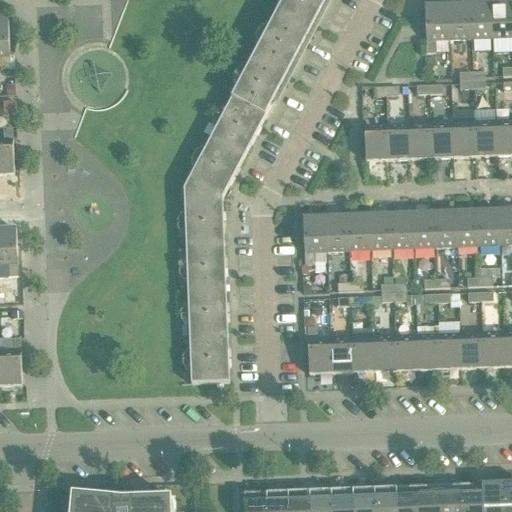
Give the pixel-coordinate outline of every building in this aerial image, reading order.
[(285,0),(232,102),(265,120),(328,0),(285,0)] [(511,40),(511,5),(491,6),(493,41),(511,40)] [(493,41),(491,6),(470,7),(471,42),(493,41)] [(471,42),(470,7),(448,8),(449,43),(471,42)] [(449,43),(448,8),(425,9),(427,56),(436,56),(436,44),(449,43)] [(10,72),(9,25),(0,24),(0,60),(1,60),(1,72),(10,72)] [(511,79),(511,70),(502,71),(503,80),(511,79)] [(472,84),(472,75),(459,76),(460,84),(472,84)] [(485,83),(485,75),(472,75),(472,84),(485,83)] [(485,92),(485,86),(485,83),(472,84),(473,92),(485,92)] [(473,92),(472,84),(460,84),(460,93),(473,92)] [(511,94),(511,85),(503,86),(503,94),(511,94)] [(430,97),(429,88),(417,89),(417,98),(430,97)] [(442,97),(442,88),(429,88),(430,97),(442,97)] [(386,99),(386,90),(373,90),(374,99),(386,99)] [(399,98),(399,90),(386,90),(386,99),(399,98)] [(255,140),(265,120),(232,102),(221,122),(255,140)] [(244,160),(255,140),(221,122),(210,142),(244,160)] [(511,158),(511,123),(496,124),(497,159),(511,158)] [(497,159),(496,124),(474,125),(476,160),(497,159)] [(476,160),(474,125),(453,126),(454,161),(476,160)] [(454,161),(453,126),(431,127),(432,162),(454,161)] [(432,162),(431,127),(409,128),(411,163),(432,162)] [(411,163),(409,128),(388,129),(389,164),(411,163)] [(389,164),(388,129),(365,129),(366,164),(389,164)] [(0,178),(14,178),(13,130),(4,131),(4,143),(0,143),(0,178)] [(233,180),(244,160),(210,142),(200,163),(233,180)] [(223,201),(233,180),(200,163),(184,192),(185,226),(224,225),(223,201)] [(511,247),(511,212),(499,213),(501,248),(511,247)] [(501,248),(499,213),(478,214),(479,249),(501,248)] [(479,249),(478,214),(456,215),(457,250),(479,249)] [(457,250),(456,215),(435,216),(436,251),(457,250)] [(436,251),(435,216),(413,217),(414,252),(436,251)] [(414,252),(413,217),(391,218),(393,253),(414,252)] [(371,253),(370,218),(348,219),(349,254),(371,253)] [(393,253),(391,218),(370,218),(371,253),(393,253)] [(349,254),(348,219),(327,220),(328,255),(349,254)] [(328,255),(327,220),(303,221),(305,268),(314,268),(314,256),(328,255)] [(224,248),(224,225),(185,226),(186,249),(224,248)] [(18,279),(16,232),(0,232),(0,267),(8,267),(9,279),(18,279)] [(225,271),(224,248),(186,249),(187,272),(225,271)] [(226,293),(225,271),(187,272),(188,295),(226,293)] [(480,290),(480,281),(467,281),(467,290),(480,290)] [(493,289),(492,281),(480,281),(480,290),(493,289)] [(449,291),(449,282),(437,283),(437,291),(449,291)] [(437,291),(437,283),(424,283),(424,292),(437,291)] [(363,294),(363,285),(350,286),(351,295),(363,294)] [(351,295),(350,286),(338,286),(338,295),(351,295)] [(406,296),(406,293),(406,287),(394,288),(394,296),(406,296)] [(394,296),(394,288),(381,288),(381,297),(394,296)] [(227,316),(226,293),(188,295),(189,318),(227,316)] [(493,304),(493,295),(480,296),(481,305),(493,304)] [(394,305),(394,296),(381,297),(381,305),(394,305)] [(407,304),(407,299),(406,296),(394,296),(394,305),(407,304)] [(481,305),(480,296),(468,296),(468,305),(481,305)] [(437,306),(437,297),(425,298),(425,307),(437,306)] [(450,306),(450,297),(437,297),(437,306),(450,306)] [(364,309),(363,300),(351,301),(351,310),(364,309)] [(351,310),(351,301),(338,301),(338,310),(351,310)] [(228,339),(227,316),(189,318),(190,340),(228,339)] [(332,377),(331,342),(317,343),(317,330),(307,331),(309,378),(332,377)] [(483,371),(482,336),(461,337),(462,372),(483,371)] [(505,371),(504,336),(482,336),(483,371),(505,371)] [(462,372),(461,337),(439,338),(440,373),(462,372)] [(440,373),(439,338),(417,339),(419,374),(440,373)] [(229,363),(228,339),(190,340),(190,364),(229,363)] [(419,374),(417,339),(396,340),(397,375),(419,374)] [(375,375),(374,340),(353,341),(354,376),(375,375)] [(397,375),(396,340),(374,340),(375,375),(397,375)] [(0,389),(22,389),(20,341),(11,341),(11,354),(0,354),(0,389)] [(354,376),(353,341),(331,342),(332,377),(354,376)] [(229,386),(229,363),(190,364),(191,387),(229,386)] [(483,511),(482,484),(478,484),(476,486),(476,489),(461,489),(461,511),(483,511)] [(505,511),(504,488),(489,488),(489,486),(487,484),(482,484),(483,511),(505,511)] [(461,511),(461,489),(446,490),(446,487),(444,485),(439,486),(440,497),(440,511),(461,511)] [(440,511),(440,497),(439,486),(435,486),(433,488),(433,490),(418,491),(418,511),(440,511)] [(397,511),(396,487),(391,487),(390,489),(390,492),(375,492),(375,511),(397,511)] [(418,511),(418,491),(403,491),(403,489),(401,487),(396,487),(397,511),(418,511)] [(353,511),(353,489),(348,489),(346,491),(346,493),(331,494),(332,511),(353,511)] [(375,511),(375,492),(360,493),(360,490),(358,489),(353,489),(353,511),(375,511)] [(310,511),(310,490),(305,491),(303,492),(303,495),(288,495),(288,511),(310,511)] [(332,511),(331,494),(317,494),(316,492),(315,490),(310,490),(310,511),(332,511)] [(288,511),(288,495),(273,496),(273,494),(271,492),(265,492),(266,496),(267,496),(267,511),(288,511)] [(267,511),(267,496),(266,496),(244,497),(244,511),(267,511)] [(172,511),(172,500),(122,502),(72,498),(70,511),(172,511)]
